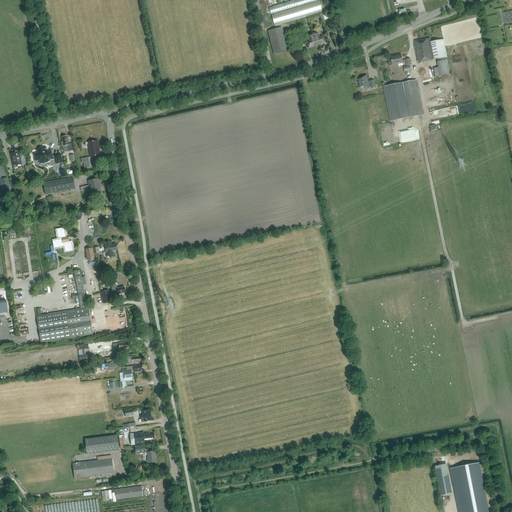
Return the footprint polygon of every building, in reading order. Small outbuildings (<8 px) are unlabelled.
[(318,0),(271,15),(274,26),(322,12),(318,0)] [(511,11),(502,13),(504,23),(511,22),(511,11)] [(281,27),(268,31),(274,54),(287,51),(281,27)] [(313,33),(317,45),(324,43),(322,37),(319,38),(317,31),(313,33)] [(317,45),(313,33),(309,34),(311,40),(306,42),(308,48),(317,45)] [(430,38),(415,41),(419,63),(433,60),(434,57),(438,59),(438,62),(439,68),(434,69),(436,77),(450,74),(448,60),(447,60),(446,58),(447,57),(444,40),(431,42),(430,38)] [(401,55),(391,57),(393,65),(406,62),(407,65),(411,64),(410,59),(405,60),(402,61),(401,55)] [(372,88),(376,87),(374,80),(370,80),(371,83),(368,83),(367,75),(362,75),(363,78),(359,79),(360,87),(364,86),(365,88),(369,88),(369,87),(371,87),(372,88)] [(384,87),(391,122),(424,115),(417,80),(384,87)] [(406,129),(392,131),(393,139),(407,137),(406,129)] [(66,136),(61,137),(63,146),(62,146),(64,152),(73,150),(71,143),(69,144),(68,141),(67,141),(66,136)] [(90,156),(99,155),(96,140),(88,142),(89,145),(88,145),(90,156)] [(62,162),(60,155),(54,156),(54,157),(52,157),(51,151),(50,151),(46,152),(46,149),(47,149),(47,148),(43,149),(38,150),(37,150),(38,150),(37,151),(38,153),(32,154),(32,155),(34,154),(35,161),(35,160),(40,159),(41,163),(40,163),(45,162),(45,163),(50,162),(50,161),(49,161),(48,160),(54,159),(55,164),(62,162)] [(15,153),(10,154),(13,165),(14,168),(18,167),(17,164),(21,164),(22,166),(26,165),(24,160),(25,159),(24,154),(19,155),(19,152),(18,150),(14,151),(15,153)] [(74,189),(72,177),(43,183),(45,194),(74,189)] [(89,185),(90,185),(92,196),(100,194),(99,185),(100,184),(99,179),(89,181),(89,185)] [(1,186),(3,195),(10,193),(8,184),(1,186)] [(52,239),(54,249),(63,247),(64,252),(74,250),(72,241),(67,242),(67,240),(68,240),(68,238),(67,238),(65,227),(56,229),(57,238),(52,239)] [(111,245),(111,242),(105,243),(105,246),(106,252),(107,256),(113,255),(112,251),(117,250),(115,244),(111,245)] [(80,270),(74,271),(80,307),(87,306),(80,270)] [(125,292),(124,287),(120,288),(117,289),(116,286),(114,284),(111,285),(112,293),(117,292),(117,294),(121,293),(125,292)] [(108,291),(101,292),(101,295),(103,304),(110,303),(111,302),(108,291)] [(41,343),(93,335),(88,308),(36,316),(41,343)] [(124,349),(127,348),(127,347),(129,347),(128,343),(126,343),(126,342),(119,343),(113,344),(114,350),(120,349),(120,350),(124,350),(124,349)] [(131,372),(140,371),(140,370),(142,370),(142,366),(137,366),(137,365),(132,365),(132,366),(126,367),(127,369),(122,370),(122,373),(119,373),(120,381),(120,382),(132,380),(131,372)] [(133,416),(132,409),(124,410),(125,417),(133,416)] [(151,421),(149,410),(142,411),(143,416),(140,416),(142,423),(151,421)] [(138,433),(129,434),(130,445),(144,444),(143,441),(152,440),(152,438),(154,438),(154,434),(149,435),(149,433),(143,434),(143,432),(138,433)] [(84,439),(86,455),(118,451),(116,435),(84,439)] [(144,445),(134,446),(135,454),(144,453),(144,455),(147,455),(147,463),(156,462),(154,451),(149,452),(149,449),(148,449),(145,449),(144,445)] [(112,458),(81,462),(72,463),(74,478),(113,474),(112,458)] [(488,511),(479,463),(450,468),(458,511),(488,511)] [(453,494),(448,464),(436,466),(441,496),(453,494)] [(114,490),(116,500),(143,496),(141,486),(114,490)]
